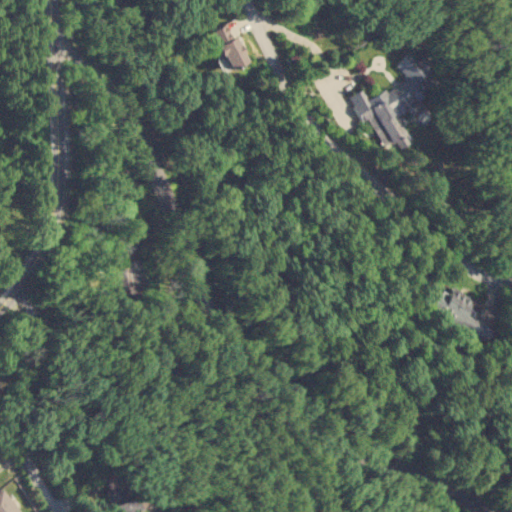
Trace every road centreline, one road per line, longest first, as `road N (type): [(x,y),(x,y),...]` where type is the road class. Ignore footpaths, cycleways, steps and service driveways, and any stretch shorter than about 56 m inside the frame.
road 1 (residential): [(51,39),(119,108),(150,155),(214,315),(273,378),(344,438),(494,511)]
road 2 (residential): [(248,0),(285,85),(332,146),(485,276)]
road 3 (residential): [(49,0),(54,163),(47,217),(21,287),(0,307)]
road 4 (residential): [(21,287),(31,318),(29,360),(12,423),(57,511)]
